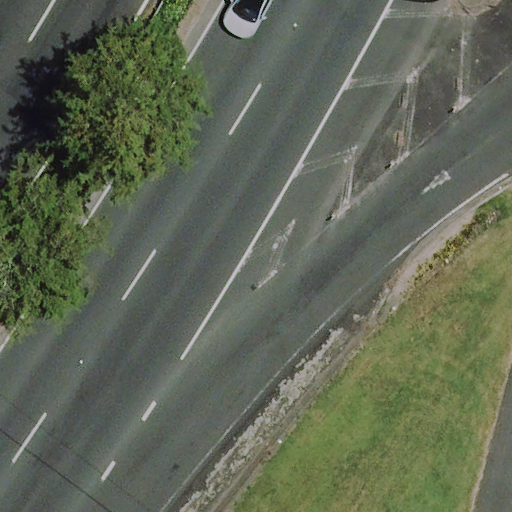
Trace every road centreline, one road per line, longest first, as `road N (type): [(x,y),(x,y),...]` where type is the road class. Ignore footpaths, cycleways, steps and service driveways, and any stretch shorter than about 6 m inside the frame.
road 1 (unclassified): [(511,115),(26,459)]
road 2 (primary): [(277,0),(26,459)]
